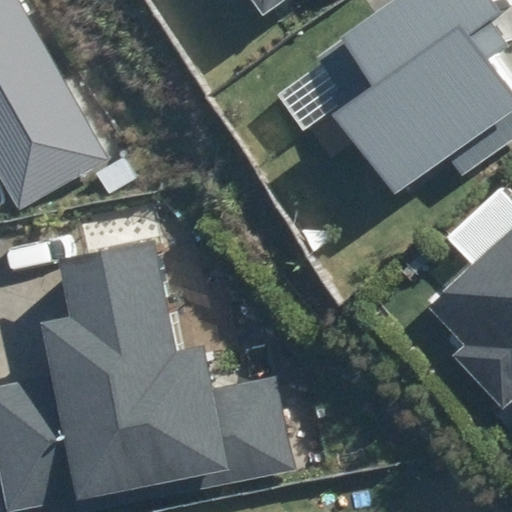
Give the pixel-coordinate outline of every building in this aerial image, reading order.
[(0,0),(0,173),(20,209),(108,160),(17,0),(0,0)] [(266,0),(276,13),(293,0),(266,0)] [(511,8),(511,7),(506,0),(397,0),(353,33),(387,79),(347,109),(411,190),(462,153),(477,173),(511,147),(511,70),(501,55),(511,47),(511,30),(501,16),(511,8)] [(92,304),(62,311),(73,363),(0,377),(0,380),(27,511),(62,511),(98,505),(99,511),(131,511),(331,471),(309,363),(254,374),(245,330),(219,336),(196,220),(80,244),(92,304)] [(511,239),(446,304),(481,340),(467,354),(511,398),(511,239)]
